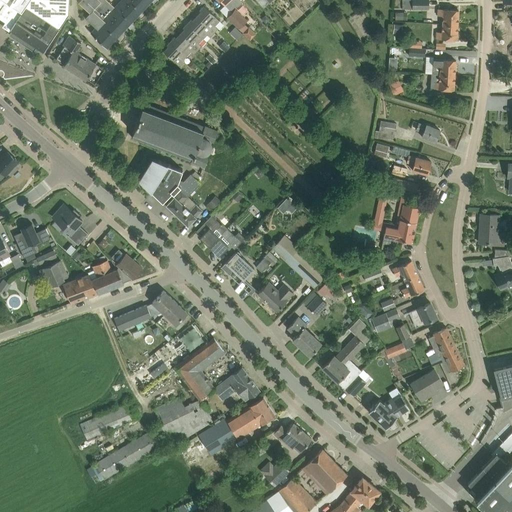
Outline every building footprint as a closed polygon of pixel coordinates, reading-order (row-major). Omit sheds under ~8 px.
[(2,26),(3,27),(9,31),(10,29),(29,0),(0,0),(0,18),(5,22),(2,26)] [(29,0),(10,29),(25,38),(22,42),(37,52),(40,48),(44,51),(67,16),(68,0),(29,0)] [(80,0),(78,2),(90,13),(85,18),(96,28),(91,33),(107,48),(151,0),(121,0),(115,8),(106,0),(80,0)] [(241,0),(220,0),(225,4),(230,10),(235,6),(237,6),(242,1),(241,0)] [(269,3),(266,0),(255,0),(263,8),(269,3)] [(402,0),(402,9),(430,9),(429,0),(402,0)] [(201,12),(197,16),(215,32),(218,28),(215,26),(220,21),(204,6),(200,11),(201,12)] [(227,17),(238,27),(240,29),(248,20),(235,8),(227,17)] [(443,16),(443,23),(457,24),(458,10),(438,9),(438,15),(443,16)] [(395,20),(407,20),(407,12),(396,12),(395,20)] [(191,19),(187,24),(203,39),(207,34),(210,37),(215,32),(197,16),(193,21),(191,19)] [(393,34),(402,35),(403,24),(395,23),(393,34)] [(457,24),(443,23),(442,32),(436,32),(436,38),(457,40),(457,24)] [(184,29),(180,34),(198,49),(201,46),(199,43),(203,39),(187,24),(183,28),(184,29)] [(256,34),(248,26),(243,32),(244,33),(243,34),(250,41),(256,34)] [(243,32),(240,29),(238,27),(231,34),(237,40),(243,34),(244,33),(243,32)] [(64,46),(56,59),(86,79),(93,68),(96,64),(75,50),(81,42),(69,34),(62,44),(64,46)] [(175,37),(171,41),(186,56),(191,51),(194,54),(198,49),(180,34),(176,38),(175,37)] [(186,56),(171,41),(167,45),(168,47),(164,51),(181,68),(185,63),(182,61),(186,56)] [(219,46),(225,52),(230,47),(224,41),(219,46)] [(409,55),(425,56),(426,48),(409,47),(409,55)] [(216,60),(209,53),(206,57),(209,60),(205,64),(209,68),(216,60)] [(434,59),(433,73),(454,74),(455,60),(434,59)] [(454,74),(433,73),(432,73),(431,88),(433,88),(454,90),(454,74)] [(389,85),(393,95),(403,91),(398,80),(389,85)] [(191,160),(191,161),(204,166),(217,130),(205,125),(205,126),(179,116),(180,114),(172,111),(171,113),(145,103),(143,108),(142,107),(133,132),(134,133),(132,137),(158,147),(157,150),(165,153),(166,150),(191,160)] [(374,137),(393,140),(396,123),(380,121),(379,131),(375,130),(374,137)] [(422,136),(426,138),(435,142),(440,130),(426,124),(426,126),(419,123),(416,129),(423,132),(422,136)] [(377,143),(378,142),(373,140),(370,153),(386,157),(389,146),(377,143)] [(391,151),(408,156),(410,150),(393,145),(391,151)] [(0,168),(6,174),(18,161),(7,151),(1,157),(0,156),(0,168)] [(408,156),(407,162),(414,164),(412,170),(427,174),(431,161),(416,157),(416,158),(408,156)] [(178,179),(182,169),(153,158),(140,179),(162,201),(167,197),(179,184),(176,182),(178,179)] [(392,171),(406,175),(408,167),(394,164),(392,171)] [(258,176),(262,176),(265,173),(260,167),(255,172),(258,176)] [(170,200),(166,204),(188,225),(202,210),(188,196),(200,183),(191,174),(184,180),(184,181),(178,179),(176,182),(179,184),(167,197),(170,200)] [(392,188),(392,189),(409,194),(415,196),(418,185),(395,178),(394,181),(392,188)] [(392,189),(392,188),(382,185),(372,229),(385,231),(386,225),(399,228),(403,204),(407,205),(409,194),(392,189)] [(231,195),(238,202),(243,197),(242,196),(236,190),(231,195)] [(206,204),(212,209),(220,201),(214,196),(206,204)] [(288,196),(279,206),(285,212),(289,208),(293,211),(298,205),(288,196)] [(72,211),(64,204),(56,212),(52,217),(54,218),(70,233),(68,235),(78,244),(88,233),(78,225),(82,220),(79,217),(81,215),(74,208),(72,211)] [(386,225),(382,243),(397,246),(398,239),(412,242),(420,207),(407,205),(403,204),(399,228),(386,225)] [(319,209),(314,214),(320,220),(325,215),(319,209)] [(200,237),(209,246),(227,228),(222,223),(213,214),(204,223),(209,228),(200,237)] [(479,243),(497,243),(498,215),(481,214),(479,243)] [(22,231),(14,235),(24,257),(36,252),(32,243),(41,239),(38,231),(36,232),(32,223),(21,228),(22,231)] [(227,228),(209,246),(219,255),(226,248),(231,253),(245,238),(238,231),(235,235),(227,228)] [(48,229),(40,230),(41,239),(49,238),(48,229)] [(285,235),(264,258),(270,263),(272,266),(281,256),(314,288),(327,274),(285,235)] [(1,237),(0,237),(0,260),(10,255),(1,237)] [(103,239),(99,244),(103,248),(107,243),(103,239)] [(71,245),(66,250),(70,255),(76,249),(71,245)] [(118,260),(125,252),(120,248),(113,256),(118,260)] [(494,258),(506,256),(506,250),(495,249),(494,258)] [(53,250),(37,258),(40,266),(57,258),(53,250)] [(72,256),(77,261),(82,255),(76,251),(72,256)] [(227,272),(231,268),(243,279),(254,268),(236,251),(221,267),(227,272)] [(10,257),(16,268),(23,264),(18,253),(10,257)] [(120,267),(117,268),(123,282),(133,278),(133,279),(142,268),(126,253),(116,263),(120,267)] [(494,275),(500,290),(511,284),(511,264),(508,255),(506,256),(494,258),(493,258),(494,265),(498,265),(501,272),(494,275)] [(256,267),(262,272),(270,263),(264,258),(256,267)] [(107,259),(100,262),(110,288),(124,282),(123,282),(117,268),(112,270),(107,259)] [(63,279),(68,276),(62,260),(39,269),(43,277),(48,275),(52,285),(63,281),(63,279)] [(401,274),(404,280),(418,274),(411,260),(397,266),(398,267),(392,269),(395,276),(401,274)] [(88,272),(89,273),(89,274),(98,293),(110,288),(100,262),(92,266),(94,269),(88,272)] [(363,274),(365,281),(383,275),(380,268),(363,274)] [(333,275),(336,281),(346,277),(343,271),(333,275)] [(89,274),(89,273),(89,274),(64,283),(71,303),(98,293),(89,274)] [(418,274),(404,280),(407,287),(402,290),(405,297),(411,294),(411,295),(424,289),(418,274)] [(0,283),(0,290),(3,293),(10,282),(4,278),(0,283)] [(251,295),(260,303),(264,299),(265,299),(277,311),(293,293),(283,284),(277,290),(268,282),(259,292),(256,289),(251,295)] [(326,282),(318,291),(323,297),(326,294),(332,287),(326,282)] [(343,286),(346,293),(353,291),(350,284),(343,286)] [(151,316),(162,312),(176,324),(187,312),(164,290),(152,302),(153,302),(146,305),(151,316)] [(327,303),(318,295),(307,306),(316,315),(327,303)] [(380,303),(384,311),(395,306),(392,298),(380,303)] [(356,306),(366,319),(373,314),(363,301),(356,306)] [(411,311),(417,326),(437,317),(430,302),(411,311)] [(146,305),(114,318),(119,329),(151,316),(146,305)] [(399,316),(396,309),(369,320),(373,330),(376,328),(377,332),(391,327),(388,320),(399,316)] [(292,339),(309,355),(321,343),(304,327),(306,325),(298,317),(287,328),(296,335),(292,339)] [(361,330),(367,324),(360,317),(350,327),(365,342),(369,338),(361,330)] [(396,327),(402,339),(409,336),(403,324),(396,327)] [(428,338),(433,348),(452,339),(446,327),(433,333),(434,335),(428,338)] [(333,355),(322,367),(345,388),(358,374),(361,371),(348,358),(357,348),(358,350),(364,344),(355,335),(335,357),(333,355)] [(409,336),(402,339),(403,342),(402,343),(405,349),(414,345),(412,339),(410,340),(409,336)] [(200,400),(214,389),(214,388),(201,369),(225,352),(214,337),(175,367),(200,400)] [(436,353),(427,357),(431,364),(442,359),(458,352),(452,339),(433,348),(436,353)] [(385,350),(388,357),(405,350),(405,349),(402,343),(385,350)] [(458,352),(442,359),(443,362),(448,372),(453,370),(465,365),(458,352)] [(402,376),(394,362),(391,364),(399,378),(402,376)] [(511,363),(493,368),(504,409),(511,404),(511,363)] [(214,388),(214,389),(223,400),(236,390),(245,401),(260,390),(242,366),(233,373),(233,374),(214,388)] [(426,393),(443,383),(435,369),(411,384),(421,400),(428,396),(426,393)] [(358,374),(345,388),(353,396),(366,381),(358,374)] [(392,397),(385,402),(396,416),(409,408),(401,395),(393,400),(392,397)] [(154,408),(161,424),(94,463),(103,480),(163,445),(163,446),(170,442),(172,446),(214,421),(201,400),(199,401),(198,400),(184,406),(179,396),(154,408)] [(226,419),(238,438),(266,420),(275,415),(263,397),(255,402),(226,419)] [(396,416),(385,402),(383,403),(379,400),(368,411),(386,427),(396,416)] [(79,424),(86,440),(137,417),(130,401),(79,424)] [(198,434),(211,455),(238,438),(225,418),(198,434)] [(294,446),(300,451),(311,438),(293,422),(287,430),(281,425),(274,433),(292,448),(294,446)] [(496,452),(468,482),(480,494),(475,499),(488,511),(511,511),(511,458),(508,463),(501,457),(511,444),(511,431),(494,450),(496,452)] [(302,468),(314,480),(319,476),(331,489),(347,474),(322,448),(302,468)] [(279,460),(264,475),(275,486),(290,471),(279,460)] [(329,511),(351,511),(362,499),(368,504),(379,490),(362,476),(340,504),(334,509),(329,511)] [(299,511),(305,511),(316,502),(293,477),(279,490),(280,491),(299,511)] [(299,511),(280,491),(267,500),(267,499),(249,511),(299,511)] [(188,511),(183,503),(177,507),(180,511),(188,511)]
